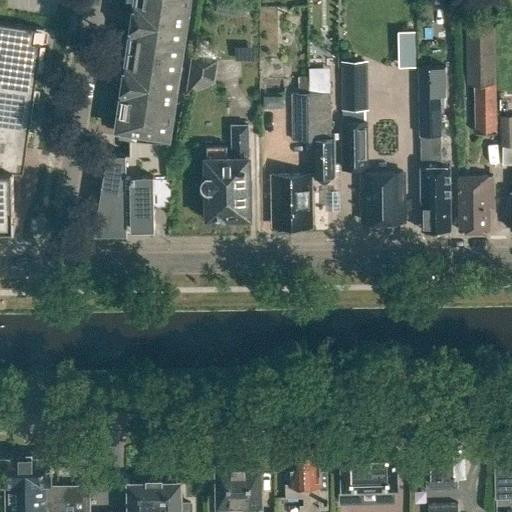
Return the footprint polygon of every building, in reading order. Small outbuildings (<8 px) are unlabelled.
[(135,0),(116,129),(169,137),(189,0),(135,0)] [(495,19),(466,20),(467,84),(475,83),(476,133),(497,133),(495,19)] [(0,226),(14,226),(12,147),(24,149),(24,151),(26,152),(43,28),(0,22),(0,226)] [(395,30),(396,66),(414,66),(413,30),(395,30)] [(192,54),(186,95),(215,83),(218,58),(192,54)] [(368,61),(342,61),(342,110),(368,110),(368,61)] [(446,67),(420,67),(422,135),(420,135),(422,231),(450,231),(449,166),(442,166),(441,96),(446,96),(446,67)] [(331,138),(331,105),(331,93),(310,94),(293,93),(294,140),(313,140),(314,176),(315,176),(318,181),(322,184),(327,184),(331,181),(333,176),(335,176),(335,138),(331,138)] [(511,114),(500,115),(501,146),(511,145),(511,114)] [(366,121),(343,122),(343,169),(366,168),(366,121)] [(227,145),(207,145),(207,158),(206,158),(206,173),(203,176),(201,180),(201,185),(203,188),(207,191),(207,218),(210,218),(215,222),(219,223),(223,222),(228,218),(249,217),(248,125),(232,125),(232,158),(227,158),(227,145)] [(168,142),(130,139),(130,154),(107,154),(95,234),(127,234),(127,228),(155,228),(155,178),(168,178),(168,142)] [(312,173),(271,173),(271,211),(276,211),(276,227),(313,226),(312,173)] [(363,202),(363,222),(404,221),(404,218),(406,216),(406,203),(404,201),(403,173),(363,173),(363,193),(366,193),(366,202),(363,202)] [(493,176),(459,176),(460,231),(489,230),(489,208),(494,208),(493,176)] [(511,433),(508,433),(509,455),(496,456),(496,497),(511,497),(511,433)] [(443,434),(443,443),(427,443),(427,488),(456,488),(456,476),(463,476),(463,434),(443,434)] [(319,511),(320,510),(328,510),(327,470),(320,470),(319,446),(311,446),(311,443),(305,441),(298,442),(298,447),(290,447),(291,483),(286,483),(287,497),(304,497),(304,506),(300,506),(300,511),(319,511)] [(396,448),(342,449),(343,478),(340,478),(340,501),(360,501),(359,490),(397,490),(396,448)] [(90,511),(90,484),(51,485),(51,457),(0,458),(1,486),(6,486),(6,511),(90,511)] [(259,511),(259,465),(218,465),(219,505),(232,505),(232,510),(244,510),(243,511),(259,511)] [(182,479),(127,480),(127,511),(191,511),(192,502),(182,502),(182,479)] [(458,511),(458,503),(429,503),(429,511),(458,511)]
